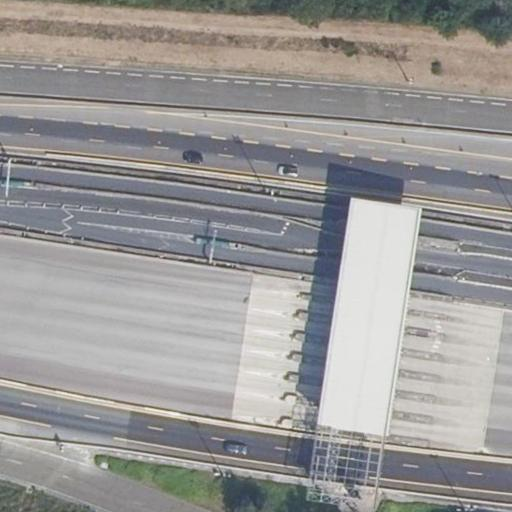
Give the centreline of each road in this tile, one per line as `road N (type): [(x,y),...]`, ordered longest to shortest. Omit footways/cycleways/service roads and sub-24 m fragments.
road 1 (motorway): [(0,265),(511,341)]
road 2 (motorway): [(511,285),(0,209)]
